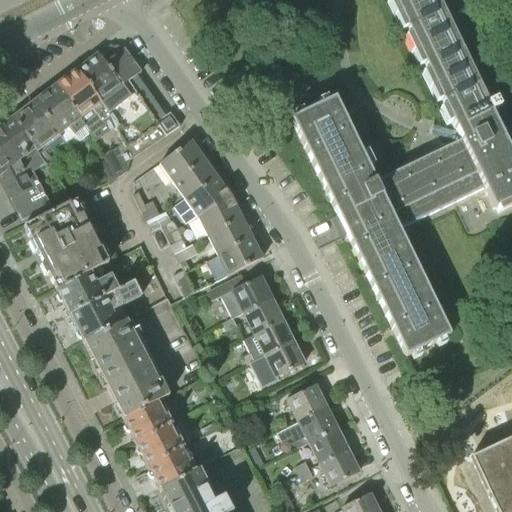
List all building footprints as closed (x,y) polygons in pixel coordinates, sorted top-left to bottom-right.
[(374,183),(356,145),(334,99),(289,120),(336,216),(404,358),(449,337),(397,231),(482,191),(492,212),(495,210),(497,215),(511,207),(511,160),(490,115),(497,110),(493,102),(485,106),(434,0),(389,0),(459,142),(374,183)] [(108,117),(112,126),(121,146),(129,161),(154,145),(178,128),(169,114),(167,116),(162,109),(159,110),(138,81),(141,79),(138,75),(140,74),(123,50),(117,55),(110,45),(76,72),(108,117)] [(92,141),(112,126),(108,117),(76,72),(54,87),(85,128),(89,135),(92,141)] [(54,87),(34,103),(60,136),(68,130),(78,143),(89,135),(85,128),(54,87)] [(49,156),(63,145),(34,103),(11,121),(34,151),(36,154),(37,153),(47,167),(54,162),(49,156)] [(45,166),(34,151),(11,121),(0,128),(0,182),(7,197),(8,199),(21,223),(49,208),(32,173),(45,166)] [(158,165),(170,181),(201,159),(195,151),(196,151),(195,149),(194,149),(189,143),(158,165)] [(115,179),(126,174),(129,161),(121,146),(102,155),(115,179)] [(184,201),(215,179),(208,168),(207,166),(207,167),(201,159),(170,181),(184,201)] [(197,219),(230,198),(224,191),(215,179),(184,201),(197,219)] [(136,206),(142,203),(137,194),(131,197),(136,206)] [(207,238),(241,221),(234,207),(230,198),(197,219),(207,238)] [(56,291),(90,274),(98,269),(107,264),(93,238),(97,235),(92,226),(88,227),(75,201),(23,228),(31,243),(28,245),(33,254),(36,253),(43,266),(40,267),(45,277),(48,275),(56,291)] [(141,215),(147,212),(142,203),(136,206),(141,215)] [(216,257),(250,240),(247,234),(248,233),(247,232),(241,221),(207,238),(216,257)] [(175,232),(177,231),(171,223),(170,224),(160,229),(164,237),(170,235),(175,232)] [(174,245),(170,235),(164,237),(169,247),(174,245)] [(250,240),(216,257),(227,277),(261,260),(257,253),(258,253),(257,251),(256,251),(250,240)] [(185,261),(178,265),(182,273),(183,275),(186,273),(190,271),(185,261)] [(183,275),(182,273),(172,278),(183,300),(196,293),(186,273),(183,275)] [(56,291),(68,315),(117,290),(110,276),(95,283),(90,274),(56,291)] [(240,316),(270,301),(259,279),(245,285),(241,276),(206,293),(211,303),(221,298),(232,320),(233,321),(241,317),(240,316)] [(82,343),(125,322),(127,321),(121,308),(140,299),(133,282),(117,290),(68,315),(82,343)] [(270,301),(240,316),(241,317),(251,337),(280,322),(270,301)] [(232,320),(222,325),(226,333),(236,328),(233,321),(232,320)] [(122,420),(166,399),(167,397),(159,381),(156,382),(125,322),(82,343),(122,420)] [(239,360),(243,368),(248,365),(291,344),(280,322),(251,337),(242,342),(249,355),(239,360)] [(194,337),(202,333),(197,324),(190,328),(194,337)] [(291,344),(248,365),(260,389),(276,381),(275,379),(302,366),(291,344)] [(295,424),(324,409),(313,388),(284,402),(295,424)] [(412,395),(405,399),(408,404),(415,400),(412,395)] [(135,445),(178,423),(166,399),(122,420),(135,445)] [(306,446),(335,431),(324,409),(295,424),(286,429),(275,434),(280,445),(290,440),(296,451),(306,446)] [(275,434),(286,429),(282,421),(271,426),(275,434)] [(146,467),(181,451),(183,449),(190,445),(178,423),(135,445),(146,467)] [(316,466),(345,451),(335,431),(306,446),(316,466)] [(511,511),(511,438),(469,459),(494,511),(511,511)] [(158,491),(195,472),(189,461),(187,463),(181,451),(146,467),(158,491)] [(345,451),(316,466),(328,489),(357,475),(345,451)] [(297,477),(307,472),(304,464),(293,469),(297,477)] [(169,511),(230,511),(223,496),(214,500),(198,470),(195,472),(158,491),(169,511)] [(300,485),(311,480),(307,472),(297,477),(300,485)] [(339,511),(375,511),(368,496),(338,511),(339,511)]
